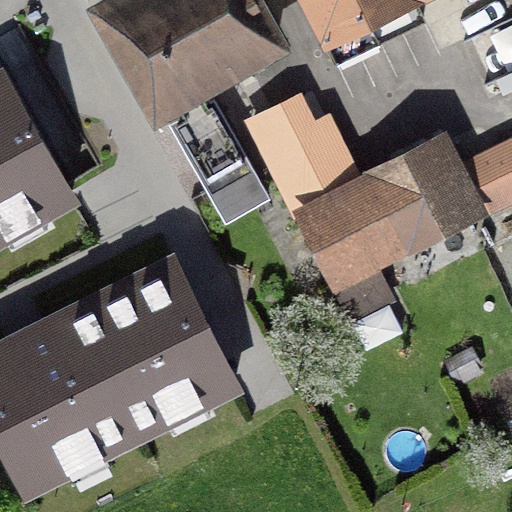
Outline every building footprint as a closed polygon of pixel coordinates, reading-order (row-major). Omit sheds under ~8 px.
[(153,113),(271,47),(245,0),(118,0),(97,12),(153,113)] [(301,0),(332,63),(419,22),(408,0),(301,0)] [(0,231),(61,197),(2,94),(0,95),(0,231)] [(295,217),(355,188),(323,124),(307,132),(292,102),(248,123),(295,217)] [(466,210),(511,186),(511,151),(452,181),(435,147),(355,188),(295,217),(345,316),(385,296),(367,260),(466,210)] [(232,388),(173,271),(0,358),(0,431),(30,490),(232,388)]
